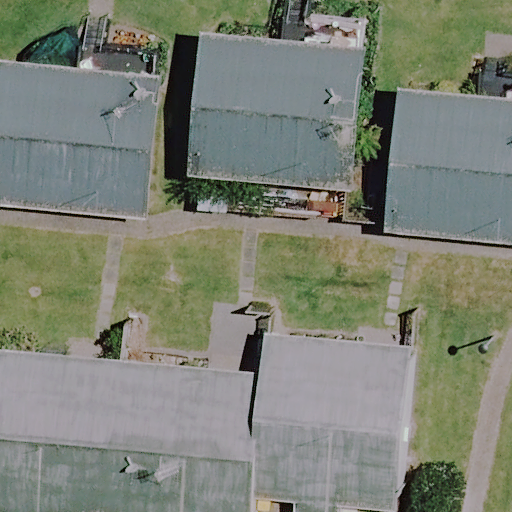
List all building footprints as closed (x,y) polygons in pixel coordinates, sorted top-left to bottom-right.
[(0,200),(134,212),(149,29),(98,25),(94,69),(0,61),(0,200)] [(349,46),(191,34),(181,172),(339,183),(349,46)] [(511,238),(511,102),(380,92),(369,227),(511,238)] [(279,504),(278,511),(335,511),(336,506),(394,509),(402,343),(260,337),(259,369),(252,503),(279,504)] [(0,511),(97,511),(105,362),(0,356),(0,511)] [(105,362),(97,511),(251,511),(252,503),(259,369),(105,362)]
